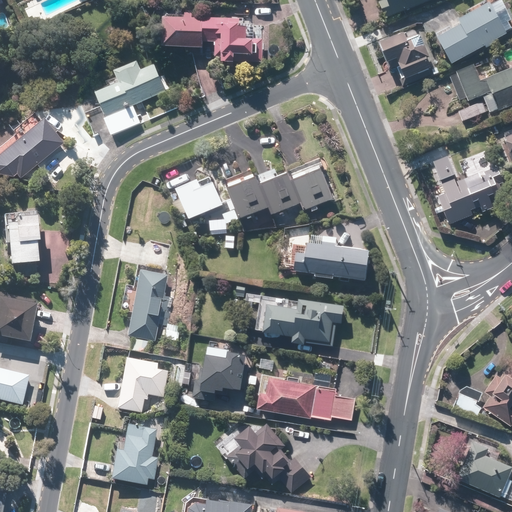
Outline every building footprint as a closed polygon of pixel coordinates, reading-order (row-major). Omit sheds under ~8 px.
[(382,4),(388,19),(434,0),(390,0),(391,0),(382,4)] [(440,39),(455,65),(487,47),(489,49),(498,43),(497,41),(509,34),(508,32),(511,29),(511,24),(511,23),(511,22),(511,17),(502,0),(500,0),(463,21),(466,25),(440,39)] [(249,20),(168,18),(167,47),(207,48),(207,42),(218,43),(218,57),(226,57),(225,63),(239,64),(240,54),(263,55),(264,40),(249,40),(249,20)] [(415,29),(381,44),(392,70),(398,67),(405,85),(434,73),(432,69),(436,67),(423,36),(419,38),(415,29)] [(123,83),(100,93),(118,134),(142,123),(134,106),(170,91),(159,65),(145,71),(141,62),(118,72),(123,83)] [(511,69),(483,81),(477,66),(451,76),(461,100),(469,97),(470,101),(485,95),(492,113),(511,105),(511,69)] [(483,102),(461,111),(465,121),(487,112),(483,102)] [(47,119),(0,156),(0,174),(14,178),(17,176),(21,180),(66,143),(47,119)] [(440,197),(451,224),(494,207),(491,197),(508,190),(499,167),(462,182),(451,156),(436,162),(449,194),(440,197)] [(260,175),(230,187),(243,217),(271,205),(275,214),(303,202),(306,209),(336,197),(324,168),(293,180),(290,173),(263,184),(260,175)] [(179,190),(191,218),(224,204),(215,183),(198,190),(195,183),(179,190)] [(20,222),(11,223),(15,278),(37,276),(36,262),(41,261),(40,240),(43,240),(41,216),(20,218),(20,222)] [(238,239),(226,237),(224,248),(236,249),(238,239)] [(298,252),(296,269),(366,278),(370,249),(309,242),(308,253),(298,252)] [(167,273),(140,268),(128,334),(154,339),(167,273)] [(177,277),(168,275),(165,296),(174,297),(177,277)] [(247,286),(237,284),(235,297),(245,298),(247,286)] [(0,334),(31,340),(39,301),(0,293),(0,334)] [(300,307),(271,303),(266,330),(295,335),(294,341),(307,343),(308,337),(331,341),(334,321),(344,323),(346,305),(302,298),(300,307)] [(180,325),(167,323),(162,346),(176,349),(180,325)] [(244,388),(249,353),(210,348),(207,368),(203,367),(201,379),(198,378),(195,397),(216,400),(218,388),(226,389),(226,385),(244,388)] [(158,362),(127,356),(117,407),(141,411),(144,397),(147,398),(148,394),(163,396),(168,370),(157,368),(158,362)] [(0,399),(23,405),(30,375),(0,367),(0,399)] [(509,423),(511,424),(511,369),(507,370),(502,377),(498,375),(486,392),(492,396),(485,406),(509,423)] [(263,392),(260,407),(332,421),(333,416),(352,420),(357,398),(337,394),(338,389),(273,376),(270,393),(263,392)] [(484,394),(465,386),(456,407),(479,417),(483,407),(479,405),(484,394)] [(117,447),(112,477),(147,484),(148,478),(154,479),(158,457),(152,456),(157,428),(128,422),(123,448),(117,447)] [(246,442),(230,455),(247,477),(257,469),(263,478),(267,475),(273,484),(282,477),(293,492),(313,476),(297,456),(292,460),(283,449),(287,446),(269,423),(260,431),(255,424),(240,435),(246,442)] [(477,439),(461,479),(511,499),(511,479),(509,478),(511,469),(511,464),(496,458),(500,448),(477,439)] [(5,511),(12,474),(0,472),(0,511),(5,511)] [(189,499),(187,511),(250,511),(252,503),(207,495),(206,501),(189,499)]
